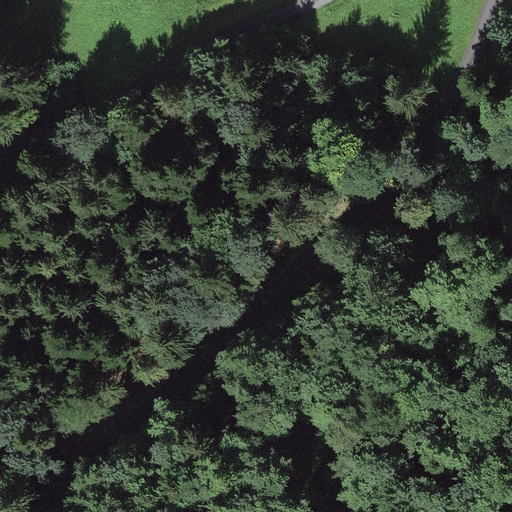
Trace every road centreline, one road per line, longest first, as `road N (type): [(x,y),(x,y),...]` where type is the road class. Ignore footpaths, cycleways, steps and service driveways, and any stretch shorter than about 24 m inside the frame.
road 1 (unclassified): [(500,0),(440,117),(375,193),(41,511)]
road 2 (unclassified): [(0,153),(103,113),(227,38),(309,0)]
